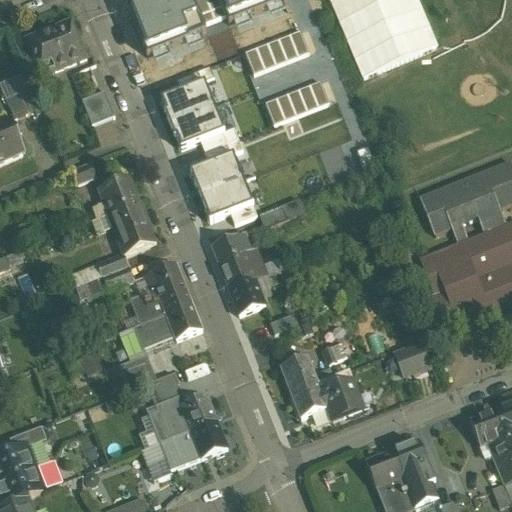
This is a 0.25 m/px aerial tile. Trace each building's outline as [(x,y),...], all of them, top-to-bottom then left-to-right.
[(155,0),(128,11),(147,59),(206,36),(203,28),(191,0),(155,0)] [(191,0),(203,28),(214,24),(205,0),(191,0)] [(217,0),(205,0),(214,24),(225,20),(217,0)] [(217,0),(225,20),(228,27),(288,4),(286,0),(217,0)] [(69,24),(25,42),(38,73),(53,67),(55,73),(84,60),(69,24)] [(244,57),(253,79),(309,57),(300,35),(244,57)] [(176,84),(180,95),(205,86),(214,82),(210,71),(176,84)] [(96,75),(82,81),(88,95),(102,89),(96,75)] [(180,95),(161,103),(165,115),(163,116),(169,129),(215,111),(205,86),(180,95)] [(266,107),(275,130),(329,108),(320,86),(266,107)] [(32,90),(17,97),(18,99),(26,119),(42,113),(32,90)] [(103,96),(84,104),(84,103),(81,105),(91,129),(113,120),(103,96)] [(26,119),(18,99),(6,104),(13,123),(26,119)] [(215,111),(169,129),(174,142),(176,142),(181,153),(200,146),(224,137),(224,136),(215,111)] [(9,124),(0,127),(0,166),(23,157),(9,124)] [(224,136),(224,137),(200,146),(205,157),(239,144),(234,132),(224,136)] [(239,144),(205,157),(209,168),(233,159),(243,155),(239,144)] [(368,153),(358,157),(366,177),(376,172),(368,153)] [(198,189),(203,200),(243,184),(233,159),(209,168),(190,176),(195,190),(198,189)] [(511,165),(419,202),(434,239),(452,232),(458,247),(420,261),(430,286),(435,297),(425,301),(438,332),(458,324),(457,321),(472,315),(476,324),(511,310),(511,281),(504,285),(500,274),(511,268),(511,225),(506,228),(500,214),(511,209),(511,204),(508,196),(511,194),(511,165)] [(90,169),(72,176),(78,188),(95,181),(90,169)] [(434,181),(439,192),(465,181),(461,170),(434,181)] [(130,181),(98,194),(108,219),(140,207),(130,181)] [(243,184),(203,200),(207,211),(204,212),(210,226),(229,219),(253,209),(243,184)] [(300,203),(259,220),(264,234),(306,218),(300,203)] [(140,207),(108,219),(118,245),(150,232),(140,207)] [(257,220),(253,209),(229,219),(234,230),(257,220)] [(150,232),(118,245),(124,260),(156,248),(150,232)] [(253,262),(243,238),(212,251),(229,295),(255,284),(267,280),(258,260),(253,262)] [(119,260),(97,268),(103,282),(125,273),(119,260)] [(192,309),(175,268),(144,280),(150,296),(129,305),(139,330),(166,320),(192,309)] [(125,273),(103,282),(108,296),(134,285),(129,271),(125,273)] [(255,284),(229,295),(240,321),(266,310),(255,284)] [(192,309),(166,320),(174,341),(175,344),(202,334),(192,309)] [(293,318),(270,327),(274,339),(298,330),(293,318)] [(139,330),(133,332),(142,354),(174,341),(166,320),(139,330)] [(421,346),(403,353),(413,379),(432,372),(421,346)] [(339,347),(321,354),(327,369),(346,362),(339,347)] [(147,360),(119,371),(129,397),(147,389),(157,385),(147,360)] [(306,360),(280,371),(291,398),(317,387),(313,378),(306,360)] [(328,372),(313,378),(317,387),(331,381),(328,372)] [(331,381),(317,387),(326,409),(358,397),(348,375),(331,381)] [(165,407),(183,400),(175,378),(147,389),(158,417),(164,414),(163,412),(165,407)] [(317,387),(291,398),(301,423),(328,412),(326,409),(317,387)] [(358,397),(326,409),(328,412),(334,426),(364,413),(358,397)] [(158,417),(149,421),(160,449),(190,437),(180,411),(186,408),(183,400),(165,407),(163,412),(164,414),(158,417)] [(186,408),(180,411),(190,437),(217,427),(206,400),(186,408)] [(511,408),(496,415),(507,441),(511,438),(511,408)] [(496,415),(471,425),(481,450),(488,448),(507,441),(496,415)] [(190,437),(160,449),(164,460),(170,475),(228,453),(217,427),(190,437)] [(41,431),(9,443),(14,454),(25,450),(26,451),(46,444),(41,431)] [(511,454),(507,441),(488,448),(497,470),(511,464),(511,454)] [(419,446),(392,456),(402,482),(427,472),(429,471),(419,446)] [(160,449),(141,456),(147,470),(164,460),(160,449)] [(14,454),(0,459),(0,506),(2,510),(2,511),(26,501),(26,502),(43,495),(26,451),(25,450),(14,454)] [(392,456),(366,466),(376,492),(378,491),(377,491),(402,482),(392,456)] [(511,464),(497,470),(504,487),(511,506),(511,464)] [(427,472),(402,482),(414,511),(438,502),(427,472)] [(414,511),(402,482),(377,491),(378,491),(385,511),(414,511)] [(504,487),(492,492),(500,511),(511,506),(504,487)] [(26,501),(2,511),(2,510),(0,510),(0,511),(30,511),(26,502),(26,501)]
